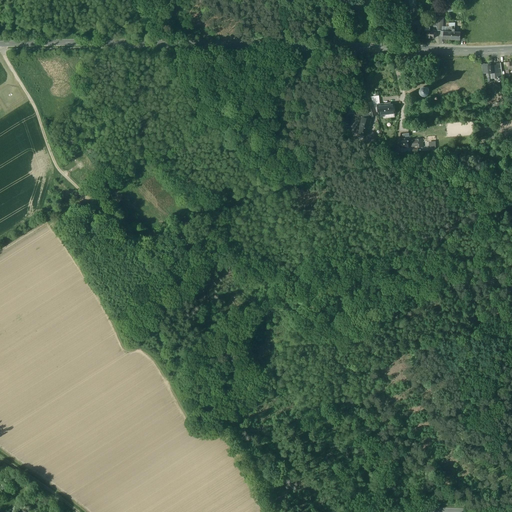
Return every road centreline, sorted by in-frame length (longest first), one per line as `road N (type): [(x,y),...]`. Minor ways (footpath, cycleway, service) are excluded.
road 1 (tertiary): [(0,44),(392,48)]
road 2 (track): [(0,50),(55,163),(89,197)]
road 3 (tertiary): [(392,48),(511,49)]
